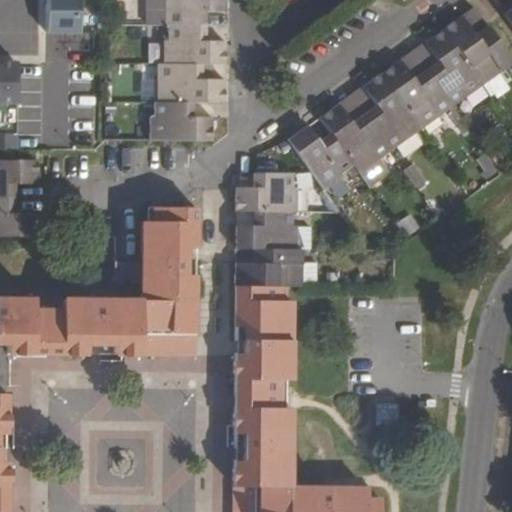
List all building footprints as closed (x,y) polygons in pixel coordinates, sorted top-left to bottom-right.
[(82,0),(48,0),(49,34),(83,33),(82,0)] [(148,0),(148,23),(169,23),(168,36),(164,36),(164,60),(157,60),(157,98),(153,98),(153,114),(150,114),(150,137),(209,138),(209,115),(190,114),(190,99),(210,99),(222,99),(223,75),(199,75),(200,60),(223,61),(223,37),(203,37),(204,8),(223,8),(222,0),(148,0)] [(511,0),(508,0),(511,5),(511,9),(503,17),(511,30),(511,0)] [(473,37),(460,19),(442,31),(478,86),(495,74),(510,64),(485,29),(473,37)] [(478,86),(442,31),(423,45),(434,64),(423,72),(447,108),(478,86)] [(423,45),(398,62),(411,80),(423,72),(434,64),(423,45)] [(411,80),(398,62),(379,76),(416,129),(447,108),(423,72),(411,80)] [(0,151),(18,152),(19,64),(0,63),(0,151)] [(495,74),(478,86),(491,105),(508,93),(495,74)] [(379,76),(360,89),(373,108),(360,117),(384,151),(416,129),(379,76)] [(360,89),(335,106),(348,125),(360,117),(373,108),(360,89)] [(335,106),(316,120),(327,135),(348,166),(363,188),(384,173),(374,159),(384,151),(360,117),(348,125),(335,106)] [(304,129),(285,142),(308,176),(319,191),(338,178),(335,174),(348,166),(327,135),(315,144),(304,129)] [(38,161),(0,160),(0,237),(38,237),(38,215),(16,214),(17,185),(38,184),(38,161)] [(412,167),(401,175),(415,195),(427,188),(412,167)] [(286,176),(251,177),(250,191),(232,191),(232,213),(249,213),(287,214),(292,214),(292,190),(287,190),(286,176)] [(85,300),(58,299),(58,310),(57,354),(84,354),(85,346),(112,346),(113,354),(121,356),(193,355),(194,276),(185,276),(185,249),(195,248),(195,209),(151,208),(150,223),(138,223),(137,301),(85,300)] [(395,222),(405,237),(420,227),(410,212),(395,222)] [(287,214),(249,213),(249,228),(232,227),(231,252),(249,251),(293,251),(292,228),(287,228),(287,214)] [(232,213),(232,227),(249,228),(249,213),(232,213)] [(231,252),(234,266),(249,266),(249,251),(231,252)] [(293,251),(249,251),(249,266),(234,266),(234,288),(284,289),(298,289),(298,252),(293,251)] [(284,289),(234,288),(234,329),(243,330),(243,356),(233,357),(233,394),(283,394),(285,381),(289,381),(289,302),(284,301),(284,289)] [(0,344),(5,344),(6,353),(42,353),(42,310),(31,310),(31,300),(0,298),(0,344)] [(58,310),(42,310),(42,353),(57,354),(58,310)] [(283,394),(233,394),(233,407),(283,408),(283,394)] [(396,404),(376,404),(375,424),(395,423),(396,404)] [(283,408),(233,407),(233,426),(233,436),(242,437),(242,463),(233,463),(232,511),(379,511),(380,500),(365,499),(366,489),(287,488),(288,408),(283,408)]
